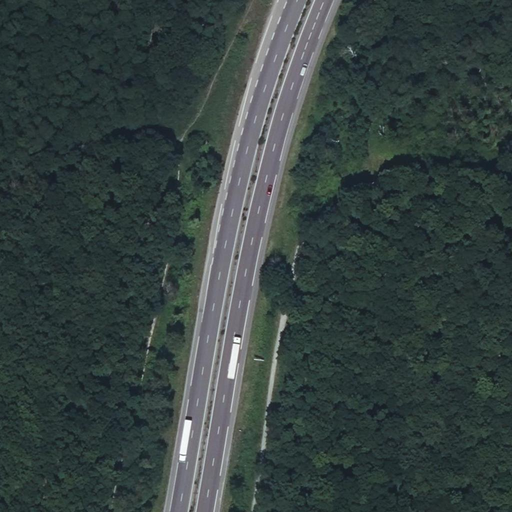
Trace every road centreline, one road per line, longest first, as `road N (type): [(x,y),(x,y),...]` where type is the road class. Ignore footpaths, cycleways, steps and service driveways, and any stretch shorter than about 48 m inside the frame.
road 1 (track): [(248,0),(209,94),(182,134),(169,248),(108,511)]
road 2 (trunk): [(204,511),(252,233),(322,0)]
road 3 (trunk): [(295,0),(227,224),(178,511)]
road 4 (track): [(253,511),(284,301),(309,236),(350,205),(430,183),(511,176)]
